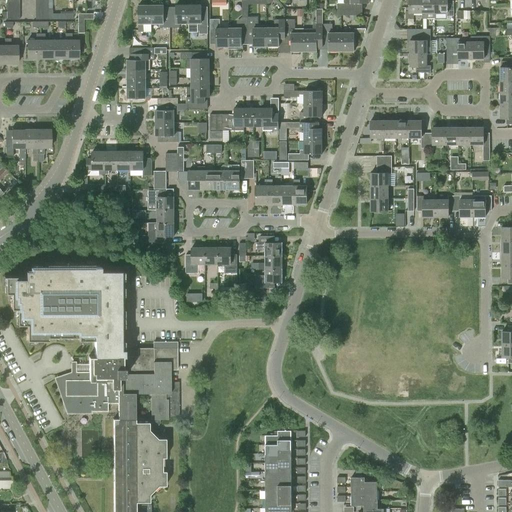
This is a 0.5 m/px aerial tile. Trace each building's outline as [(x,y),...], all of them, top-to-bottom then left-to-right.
[(213,0),(214,6),(221,6),(221,9),(230,8),(229,0),(213,0)] [(337,3),(337,9),(362,9),(362,4),(369,4),(368,0),(343,0),(344,3),(337,3)] [(405,12),(405,19),(414,19),(414,13),(422,13),(422,0),(406,0),(406,2),(407,4),(410,5),(410,12),(405,12)] [(422,0),(422,13),(422,19),(435,18),(435,13),(434,0),(422,0)] [(447,0),(434,0),(435,13),(447,13),(447,16),(454,16),(454,1),(448,1),(447,0)] [(155,6),(150,6),(151,32),(151,24),(160,24),(160,28),(169,28),(169,12),(163,12),(163,6),(162,6),(162,5),(155,5),(155,6)] [(151,32),(150,6),(138,7),(138,32),(151,32)] [(175,12),(169,12),(169,28),(180,28),(180,24),(188,24),(188,6),(175,6),(175,12)] [(201,6),(188,6),(188,24),(198,24),(198,27),(207,27),(208,7),(201,7),(201,6)] [(52,14),(52,9),(48,9),(48,19),(73,19),(73,14),(52,14)] [(242,45),(248,45),(247,10),(242,10),(242,18),(237,22),(237,29),(229,29),(229,46),(229,49),(237,49),(237,46),(242,46),(242,45)] [(254,46),(267,46),(266,29),(258,29),(258,17),(248,17),(248,10),(247,10),(248,45),(254,45),(254,46)] [(216,46),(229,46),(229,29),(220,29),(220,19),(210,20),(210,44),(216,44),(216,46)] [(279,51),(285,51),(285,19),(274,20),(274,29),(266,29),(267,46),(278,46),(279,51)] [(285,19),(285,51),(291,51),(291,52),(304,52),(304,29),(295,29),(295,19),(285,19)] [(313,29),(304,29),(304,52),(317,52),(317,49),(322,49),(322,23),(312,24),(313,29)] [(322,23),(322,49),(328,49),(328,52),(341,52),(341,34),(332,34),(332,24),(323,24),(322,23)] [(349,33),(341,34),(341,52),(354,52),(354,33),(364,33),(366,28),(354,28),(354,29),(349,29),(349,33)] [(40,59),(40,34),(36,34),(36,38),(37,38),(37,41),(27,41),(27,59),(40,59)] [(44,34),(40,34),(40,59),(52,59),(53,41),(43,41),(43,38),(44,38),(44,34)] [(65,41),(65,59),(78,59),(78,41),(72,41),(72,34),(65,34),(65,41)] [(465,38),(453,38),(453,54),(459,54),(459,60),(471,60),(471,36),(471,42),(465,42),(465,38)] [(490,36),(471,36),(471,60),(484,59),(484,53),(490,53),(490,36)] [(4,39),(4,46),(5,46),(4,64),(17,64),(17,46),(10,46),(10,39),(5,39),(4,39)] [(427,40),(415,41),(410,41),(410,67),(416,66),(416,73),(431,73),(430,66),(427,66),(427,54),(427,53),(432,53),(432,41),(427,41),(427,40)] [(65,41),(53,41),(52,59),(65,59),(65,41)] [(187,53),(181,54),(181,59),(186,59),(187,69),(191,69),(191,68),(209,68),(209,58),(208,58),(207,59),(207,53),(187,53)] [(126,60),(126,70),(146,70),(150,70),(150,60),(155,60),(155,54),(129,55),(130,60),(126,60)] [(500,68),(500,81),(511,80),(511,61),(501,62),(501,68),(500,68)] [(191,69),(191,78),(209,78),(209,68),(191,68),(191,69)] [(126,70),(126,80),(146,79),(146,70),(126,70)] [(191,78),(191,87),(210,87),(209,78),(191,78)] [(126,80),(126,89),(146,89),(146,79),(126,80)] [(511,80),(500,81),(500,93),(511,93),(511,80)] [(304,95),(304,104),(322,104),(322,91),(304,91),(294,91),(294,84),(284,84),(284,97),(300,98),(300,95),(304,95)] [(187,88),(187,104),(208,103),(208,97),(210,97),(210,87),(191,87),(191,88),(187,88)] [(146,89),(126,89),(126,99),(146,99),(146,89)] [(511,93),(500,93),(500,106),(511,105),(511,93)] [(156,110),(156,123),(174,123),(174,114),(178,114),(178,104),(158,104),(158,110),(156,110)] [(298,122),(298,123),(320,123),(321,117),(322,117),(322,104),(304,104),(304,112),(300,112),(300,122),(298,122)] [(511,105),(500,106),(500,119),(506,119),(506,125),(511,124),(511,105)] [(244,127),(244,108),(235,108),(235,114),(228,114),(228,130),(244,130),(244,127)] [(244,127),(254,127),(254,108),(244,108),(244,127)] [(263,131),(263,108),(254,108),(254,127),(263,127),(263,131)] [(263,108),(263,131),(279,131),(279,114),(273,113),(273,108),(263,108)] [(371,139),(384,139),(384,121),(371,121),(371,139)] [(384,139),(396,139),(396,121),(384,121),(384,139)] [(396,139),(409,139),(409,121),(396,121),(396,139)] [(421,148),(427,148),(427,133),(422,133),(422,121),(409,121),(409,139),(421,139),(421,148)] [(200,122),(200,132),(209,132),(209,122),(200,122)] [(174,123),(156,123),(156,136),(158,136),(158,142),(178,142),(178,132),(174,132),(174,123)] [(304,132),(304,142),(322,142),(322,129),(320,129),(320,123),(298,123),(298,129),(300,129),(300,132),(304,132)] [(471,128),(471,145),(483,145),(483,148),(489,148),(489,133),(483,133),(483,127),(471,128)] [(433,145),(446,145),(445,128),(433,128),(433,133),(427,133),(427,148),(433,148),(433,145)] [(446,145),(458,145),(458,128),(445,128),(446,145)] [(458,145),(471,145),(471,128),(458,128),(458,145)] [(25,148),(25,130),(12,130),(12,140),(5,140),(6,157),(13,157),(13,148),(19,148),(19,165),(25,165),(25,148)] [(37,130),(25,130),(25,148),(25,165),(25,148),(32,148),(32,162),(37,162),(37,130)] [(50,130),(37,130),(37,162),(43,162),(43,154),(44,154),(44,148),(50,148),(50,130)] [(322,142),(304,142),(304,150),(300,150),(300,154),(288,154),(288,160),(308,160),(308,155),(322,155),(322,142)] [(206,153),(214,153),(215,145),(206,145),(206,153)] [(279,158),(279,150),(268,150),(268,158),(279,158)] [(99,174),(105,174),(105,152),(92,152),(93,159),(86,159),(86,171),(93,171),(93,170),(99,170),(99,174)] [(109,170),(118,170),(118,152),(105,152),(105,174),(109,174),(109,170)] [(118,170),(131,170),(131,152),(118,152),(118,170)] [(131,152),(131,170),(144,170),(144,176),(152,176),(152,158),(144,158),(144,152),(131,152)] [(214,189),(227,189),(227,165),(223,165),(220,168),(220,171),(214,171),(214,189)] [(227,165),(227,189),(239,189),(239,165),(227,165)] [(0,169),(0,180),(8,172),(3,167),(0,169)] [(189,189),(202,189),(202,167),(198,167),(198,171),(189,171),(189,189)] [(202,189),(214,189),(214,171),(205,171),(205,167),(202,167),(202,189)] [(371,174),(371,187),(389,187),(389,175),(392,175),(392,168),(377,168),(377,174),(371,174)] [(433,180),(433,172),(419,172),(419,180),(433,180)] [(269,204),(269,180),(265,180),(265,186),(256,186),(256,205),(269,204)] [(272,180),(269,180),(269,204),(281,204),(281,186),(272,186),(272,180)] [(294,186),(281,186),(281,204),(294,204),(294,186)] [(307,186),(294,186),(294,204),(307,204),(307,186)] [(371,187),(371,199),(389,199),(389,187),(371,187)] [(157,204),(157,210),(174,210),(174,197),(166,197),(166,191),(148,191),(148,204),(157,204)] [(436,218),(436,200),(436,193),(417,193),(417,211),(423,211),(423,218),(436,218)] [(448,200),(436,200),(436,218),(449,218),(449,211),(454,211),(454,196),(448,196),(448,200)] [(460,196),(454,196),(454,211),(460,211),(460,217),(473,217),(473,200),(460,200),(460,196)] [(485,200),(473,200),(473,217),(486,217),(486,211),(491,211),(491,196),(485,196),(485,200)] [(389,199),(371,199),(371,212),(389,212),(389,199)] [(133,210),(133,218),(138,218),(141,217),(142,217),(144,215),(145,213),(145,210),(133,210)] [(157,210),(157,223),(174,223),(174,210),(157,210)] [(502,228),(502,241),(511,240),(511,221),(507,221),(507,228),(502,228)] [(174,223),(157,223),(148,223),(148,235),(142,235),(143,242),(167,242),(167,236),(174,236),(174,223)] [(511,240),(502,241),(502,253),(511,253),(511,240)] [(267,250),(267,256),(282,256),(282,243),(267,243),(256,243),(256,250),(267,250)] [(205,264),(205,248),(203,248),(202,245),(195,245),(194,248),(192,248),(192,257),(186,257),(186,273),(198,273),(198,264),(205,264)] [(231,247),(218,248),(218,264),(225,264),(225,273),(237,273),(237,257),(231,257),(231,247)] [(218,248),(205,248),(205,264),(218,264),(218,248)] [(511,253),(502,253),(502,266),(511,265),(511,253)] [(258,269),(267,269),(282,269),(282,256),(267,256),(267,263),(258,263),(258,269)] [(85,356),(85,357),(88,357),(88,372),(73,372),(73,375),(66,375),(66,377),(58,377),(58,386),(60,386),(60,393),(63,393),(63,401),(67,401),(67,412),(108,412),(108,404),(118,404),(118,419),(113,419),(113,511),(150,511),(151,505),(139,505),(139,502),(149,502),(149,495),(158,486),(166,486),(166,471),(162,471),(162,458),(166,458),(165,439),(158,439),(149,430),(149,424),(154,424),(157,427),(160,424),(160,420),(168,420),(168,417),(179,417),(179,382),(168,382),(168,370),(177,370),(177,356),(168,356),(168,347),(136,348),(136,356),(122,356),(122,349),(118,349),(118,272),(98,272),(98,266),(92,266),(92,264),(44,264),(44,267),(28,267),(28,270),(22,270),(23,276),(2,276),(3,293),(8,293),(8,309),(14,309),(14,325),(24,325),(24,340),(45,340),(45,337),(75,337),(75,340),(91,340),(91,356),(85,356)] [(511,265),(502,266),(502,279),(508,279),(508,284),(511,283),(511,265)] [(282,269),(267,269),(267,275),(256,275),(256,288),(269,288),(269,293),(275,293),(275,282),(282,282),(282,269)] [(502,332),(502,345),(511,345),(511,325),(508,326),(508,332),(502,332)] [(511,345),(502,345),(502,358),(508,358),(508,364),(511,363),(511,345)] [(266,436),(266,446),(279,445),(279,441),(291,441),(291,431),(278,431),(278,436),(266,436)] [(266,446),(266,455),(279,454),(279,450),(291,450),(291,441),(279,441),(279,445),(266,446)] [(266,455),(266,464),(279,463),(279,459),(292,459),(291,450),(279,450),(279,454),(266,455)] [(266,464),(266,473),(279,472),(279,468),(292,468),(292,459),(279,459),(279,463),(266,464)] [(266,473),(266,482),(279,481),(279,477),(292,477),(292,468),(279,468),(279,472),(266,473)] [(0,488),(15,487),(14,470),(0,470),(0,488)] [(266,482),(266,491),(279,490),(279,486),(292,486),(292,477),(279,477),(279,481),(266,482)] [(351,477),(351,487),(364,487),(364,491),(377,491),(377,482),(365,482),(365,477),(351,477)] [(266,491),(266,500),(279,499),(279,495),(292,495),(292,486),(279,486),(279,490),(266,491)] [(351,487),(352,496),(364,496),(365,500),(377,500),(377,491),(364,491),(364,487),(351,487)] [(266,500),(266,509),(279,509),(279,504),(292,504),(292,495),(279,495),(279,499),(266,500)] [(364,506),(364,509),(377,509),(377,500),(365,500),(364,496),(352,496),(352,506),(364,506)]
